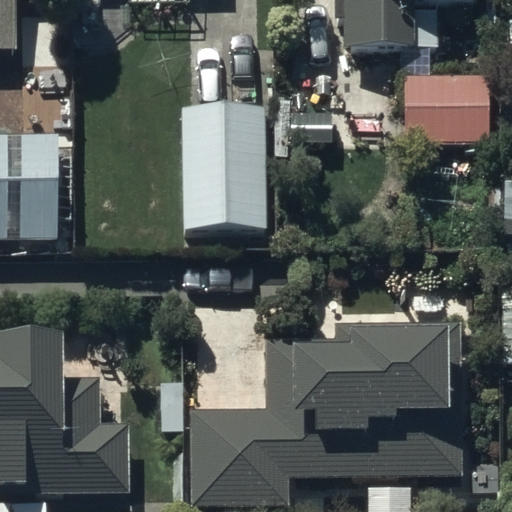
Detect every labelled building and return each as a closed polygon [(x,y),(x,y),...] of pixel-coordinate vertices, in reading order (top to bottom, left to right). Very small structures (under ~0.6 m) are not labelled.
[(0,0),(0,55),(12,56),(12,0),(0,0)] [(332,0),(332,28),(340,28),(340,57),(435,57),(435,8),(481,7),(481,0),(332,0)] [(487,83),(401,82),(402,151),(452,151),(453,164),(478,164),(478,151),(488,151),(487,83)] [(263,114),(178,116),(180,240),(265,238),(263,114)] [(60,143),(0,142),(0,249),(59,250),(60,143)] [(263,416),(191,416),(190,511),(287,511),(288,487),(459,488),(460,330),(334,329),(334,346),(262,346),(263,416)] [(0,503),(126,503),(126,431),(98,432),(98,387),(59,387),(59,346),(0,346),(0,503)]
